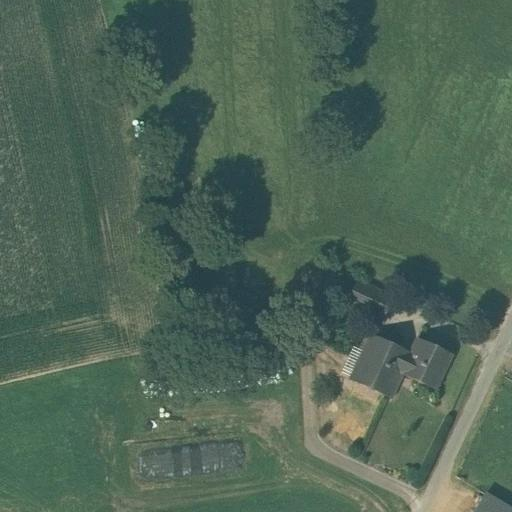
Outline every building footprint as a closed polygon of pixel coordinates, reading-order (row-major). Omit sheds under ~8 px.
[(179,175),(154,181),(167,240),(192,234),(179,175)] [(389,296),(357,280),(346,304),(378,319),(389,296)] [(370,337),(350,379),(385,395),(396,372),(399,373),(407,355),(370,337)] [(449,355),(415,339),(407,355),(399,373),(399,374),(432,390),(449,355)] [(511,511),(484,494),(472,511),(511,511)]
